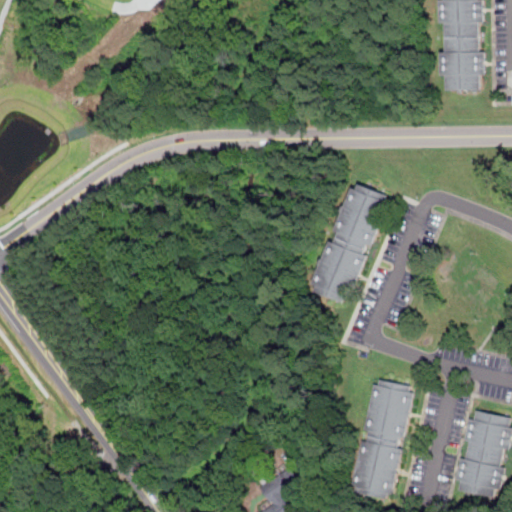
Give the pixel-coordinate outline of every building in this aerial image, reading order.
[(453,87),(453,73),(447,73),(447,51),(452,51),(452,21),(445,21),(445,0),(490,0),(490,21),(486,21),(486,50),(490,49),(490,72),(485,72),(485,87),(453,87)] [(364,182),(339,235),(318,289),(348,302),(369,248),(394,195),(364,182)] [(383,384),(361,492),(395,499),(417,391),(383,384)] [(511,416),(479,410),(463,490),(497,496),(511,421),(511,416)] [(265,485),(275,503),(261,511),(296,511),(300,510),(288,491),(305,481),(295,466),(265,485)]
